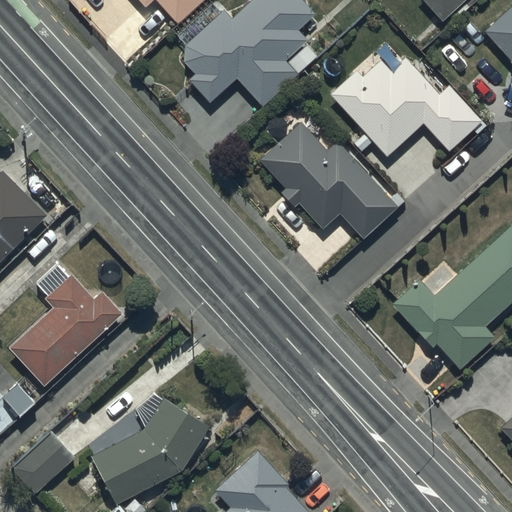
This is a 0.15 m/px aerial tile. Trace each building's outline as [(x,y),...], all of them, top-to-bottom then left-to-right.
[(142,0),(143,2),(145,0),(159,0),(178,20),(199,0),(142,0)] [(194,69),(188,75),(209,99),(236,75),(261,104),(297,71),(284,56),(306,37),(297,26),(315,10),(306,0),(248,0),(230,16),(222,7),(185,40),(183,56),(194,69)] [(426,0),(441,17),(460,0),(426,0)] [(511,0),(483,26),(511,57),(511,0)] [(356,64),(329,89),(386,152),(423,119),(448,146),(480,118),(448,82),(437,92),(404,54),(389,67),(381,57),(364,72),(356,64)] [(325,147),(299,118),(259,155),(284,183),(280,187),(292,201),(296,197),(321,224),(340,208),(363,233),(396,204),(336,137),(325,147)] [(0,255),(45,211),(1,167),(0,167),(0,255)] [(418,275),(391,299),(430,343),(435,338),(457,364),(494,332),(484,321),(511,295),(511,222),(510,221),(432,291),(418,275)] [(43,294),(51,303),(9,342),(44,380),(122,309),(101,287),(94,293),(72,270),(68,273),(56,261),(37,278),(47,289),(43,294)] [(15,378),(1,392),(19,411),(33,396),(15,378)] [(143,424),(92,450),(115,498),(179,467),(208,421),(163,392),(143,424)] [(511,441),(511,413),(500,424),(511,436),(509,438),(511,441)] [(73,453),(49,428),(12,463),(36,489),(73,453)] [(286,480),(256,447),(215,485),(231,502),(219,511),(312,511),(284,482),(286,480)] [(126,511),(118,501),(103,511),(126,511)]
